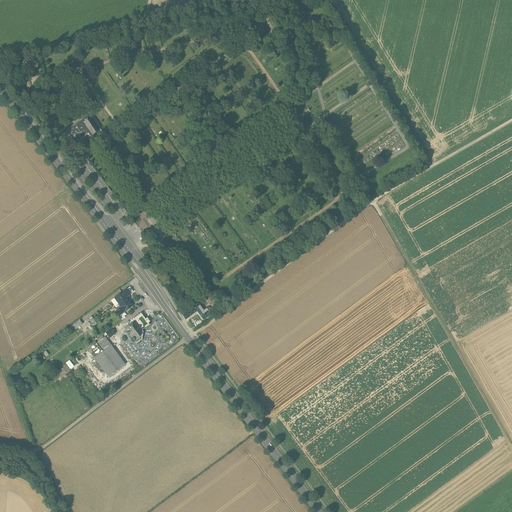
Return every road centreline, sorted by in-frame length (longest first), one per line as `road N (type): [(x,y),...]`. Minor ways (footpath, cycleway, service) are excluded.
road 1 (track): [(0,445),(41,448),(372,201),(511,120)]
road 2 (secondary): [(0,85),(318,511)]
road 3 (track): [(372,201),(511,439)]
road 4 (track): [(216,0),(0,58)]
road 5 (track): [(430,166),(326,0)]
